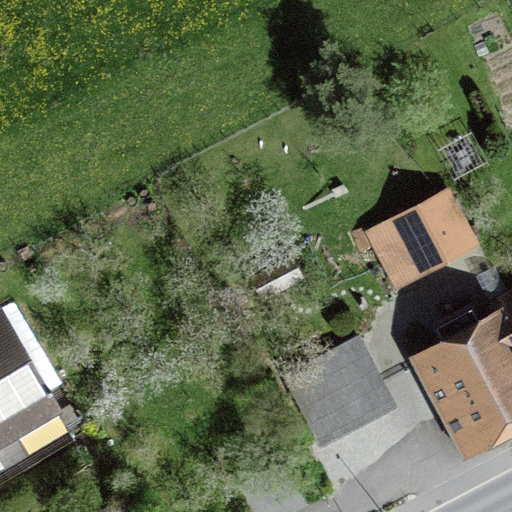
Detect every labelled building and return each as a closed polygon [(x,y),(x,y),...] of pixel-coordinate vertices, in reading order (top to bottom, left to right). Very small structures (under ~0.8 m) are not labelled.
[(473,241),(449,195),(396,223),(379,230),(393,256),(388,258),(399,279),(473,241)] [(511,292),(492,304),(499,318),(484,326),(472,305),(434,325),(445,347),(426,357),(470,438),(511,415),(511,292)] [(0,480),(74,438),(0,310),(0,480)] [(391,399),(362,344),(291,382),(320,437),(391,399)] [(139,511),(130,495),(100,511),(139,511)]
